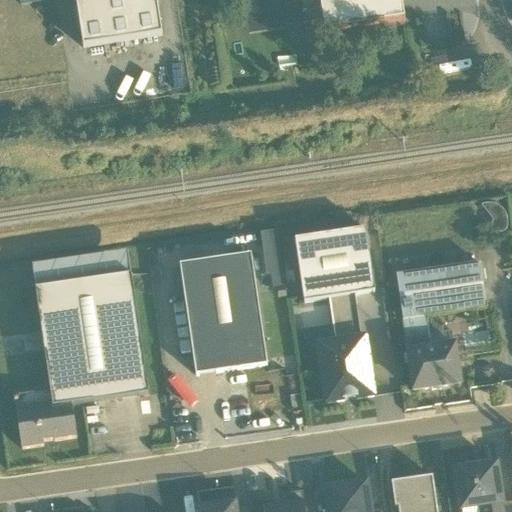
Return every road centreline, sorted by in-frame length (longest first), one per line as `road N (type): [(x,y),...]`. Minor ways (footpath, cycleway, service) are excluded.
road 1 (track): [(0,241),(511,162)]
road 2 (residential): [(0,493),(511,418)]
